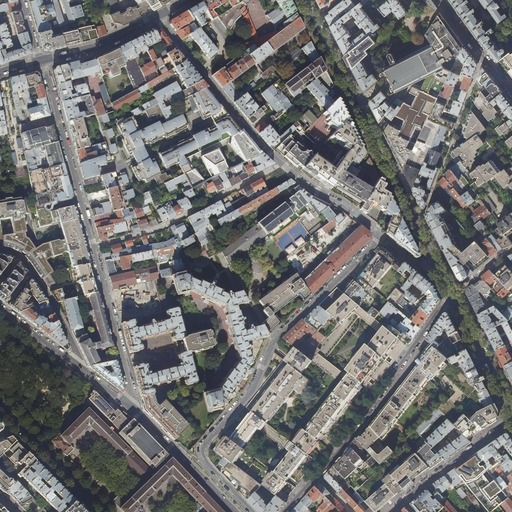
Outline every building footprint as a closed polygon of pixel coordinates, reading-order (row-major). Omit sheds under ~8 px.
[(19,6),(18,0),(2,4),(0,4),(0,11),(8,10),(9,13),(11,13),(19,43),(21,47),(16,49),(15,49),(5,53),(4,48),(0,49),(0,54),(3,63),(23,56),(32,52),(27,31),(25,32),(22,23),(24,23),(23,20),(19,6)] [(59,26),(51,2),(50,0),(33,0),(29,1),(31,11),(33,18),(35,23),(37,32),(50,28),(59,26)] [(71,44),(98,37),(95,28),(94,25),(90,26),(90,25),(76,28),(76,29),(70,30),(66,31),(66,27),(65,25),(57,0),(55,0),(51,2),(59,26),(61,32),(65,45),(71,44)] [(75,20),(74,20),(73,18),(72,14),(71,12),(70,7),(68,4),(66,0),(61,0),(69,23),(75,21),(75,20)] [(108,0),(112,13),(118,11),(119,10),(116,0),(108,0)] [(133,20),(145,14),(144,13),(148,11),(146,7),(147,6),(149,5),(144,0),(143,0),(137,3),(136,3),(137,5),(131,8),(131,7),(130,7),(129,7),(126,8),(125,9),(125,10),(125,11),(119,14),(118,11),(112,13),(109,15),(112,22),(119,23),(122,25),(133,20)] [(144,0),(149,5),(152,10),(159,6),(157,2),(155,0),(144,0)] [(206,0),(202,2),(201,3),(207,13),(211,21),(217,18),(214,14),(212,10),(220,6),(216,0),(206,0)] [(245,0),(234,0),(238,5),(232,8),(217,17),(228,32),(234,22),(235,20),(242,14),(241,9),(244,6),(241,3),(245,0)] [(293,8),(289,0),(280,7),(267,15),(276,26),(295,12),(293,8)] [(345,11),(347,13),(356,6),(351,0),(346,0),(345,1),(344,0),(343,0),(338,5),(329,12),(330,13),(326,16),(331,26),(341,18),(339,15),(345,11)] [(371,0),(363,0),(356,6),(347,13),(341,18),(331,26),(335,34),(338,40),(351,30),(348,25),(345,27),(342,23),(344,21),(345,23),(352,17),(351,16),(353,14),(357,19),(355,21),(358,24),(368,16),(361,8),(369,2),(370,3),(373,1),(371,0)] [(402,3),(398,0),(388,0),(379,8),(386,17),(393,12),(399,19),(408,13),(402,3)] [(431,0),(424,0),(436,9),(437,9),(433,3),(431,0)] [(449,0),(459,13),(477,39),(486,32),(483,28),(482,26),(482,24),(484,22),(483,20),(479,22),(475,17),(475,16),(472,12),(474,11),(473,9),(471,10),(469,7),(466,4),(468,2),(467,0),(465,2),(463,0),(449,0)] [(495,18),(498,23),(507,17),(505,14),(502,16),(497,9),(500,7),(496,3),(493,0),(480,0),(486,8),(487,7),(495,18)] [(193,8),(187,12),(193,21),(196,20),(200,28),(205,25),(199,15),(205,12),(205,13),(207,13),(201,3),(193,8)] [(70,7),(71,12),(74,12),(74,13),(72,14),(73,18),(82,16),(79,5),(70,7)] [(258,38),(244,6),(241,9),(242,14),(245,22),(244,22),(246,27),(247,27),(249,31),(248,32),(250,37),(251,37),(253,40),(239,46),(241,49),(243,51),(243,52),(238,56),(241,60),(248,55),(249,55),(251,54),(248,49),(260,40),(263,45),(277,34),(275,31),(264,36),(258,38)] [(198,30),(193,21),(187,12),(178,16),(170,21),(170,25),(178,34),(182,40),(190,35),(198,30)] [(450,71),(455,62),(458,57),(464,45),(463,44),(463,45),(460,40),(452,29),(445,20),(444,19),(445,19),(440,12),(425,35),(431,43),(395,61),(391,64),(384,68),(385,71),(375,76),(378,80),(379,81),(381,83),(383,86),(384,87),(382,89),(381,90),(387,97),(387,98),(412,84),(413,87),(437,99),(439,94),(442,90),(444,86),(445,82),(450,71)] [(282,30),(298,18),(296,14),(296,13),(282,23),(284,26),(281,29),(282,30)] [(368,16),(358,24),(361,28),(363,27),(367,32),(365,33),(364,32),(353,40),(354,42),(352,43),(351,41),(349,38),(352,35),(350,33),(353,31),(351,30),(338,40),(341,45),(345,54),(347,53),(375,31),(380,28),(377,24),(375,25),(368,16)] [(217,18),(211,21),(231,48),(237,44),(228,32),(217,17),(217,18)] [(304,29),(298,18),(282,30),(277,34),(263,45),(260,40),(248,49),(251,54),(249,55),(248,55),(241,60),(238,56),(212,76),(227,95),(234,103),(240,98),(242,97),(246,93),(249,91),(253,87),(256,85),(254,82),(240,93),(231,82),(254,64),(256,66),(304,29)] [(0,63),(0,64),(3,63),(0,54),(0,49),(4,48),(12,45),(5,23),(4,23),(0,24),(0,38),(1,41),(0,41),(0,63)] [(106,33),(103,25),(95,28),(98,37),(106,33)] [(51,33),(50,28),(37,32),(39,39),(42,47),(44,48),(47,50),(54,48),(65,45),(61,32),(59,32),(60,33),(53,35),(52,37),(51,37),(50,36),(51,34),(51,33)] [(148,33),(140,37),(145,48),(159,41),(160,39),(169,50),(165,52),(163,49),(157,53),(159,56),(156,57),(151,50),(147,52),(151,61),(152,62),(166,54),(176,48),(166,36),(160,29),(157,28),(153,30),(154,30),(148,33)] [(199,29),(198,30),(190,35),(209,58),(209,59),(217,52),(203,35),(204,34),(201,30),(200,30),(199,29)] [(491,29),(486,32),(477,39),(479,40),(487,50),(499,40),(498,38),(494,41),(493,40),(492,40),(492,41),(489,38),(489,37),(488,35),(493,32),(491,29)] [(369,53),(367,50),(377,42),(374,38),(378,35),(378,33),(378,32),(377,32),(375,31),(347,53),(348,55),(350,58),(349,58),(349,59),(349,60),(349,61),(350,62),(350,63),(351,63),(352,62),(353,64),(355,66),(361,61),(367,56),(369,54),(369,53)] [(135,39),(129,43),(138,63),(141,61),(138,54),(139,53),(138,52),(141,51),(141,52),(143,52),(146,51),(145,48),(140,37),(135,39)] [(499,40),(487,50),(488,51),(496,61),(497,62),(501,59),(508,52),(507,51),(505,52),(501,47),(503,45),(499,40)] [(320,76),(325,71),(319,58),(318,57),(312,44),(311,42),(306,46),(304,43),(296,49),(298,52),(290,58),(292,62),(301,55),(298,52),(302,49),(313,63),(285,85),(286,87),(294,97),(300,91),(306,87),(316,79),(320,76)] [(140,68),(138,63),(129,43),(123,46),(117,49),(118,50),(124,65),(125,66),(135,90),(137,89),(147,83),(146,81),(144,77),(140,68)] [(458,57),(455,62),(458,63),(460,59),(464,65),(465,64),(465,65),(466,65),(465,66),(462,74),(463,74),(472,78),(478,63),(473,57),(464,45),(458,57)] [(176,48),(166,54),(167,54),(168,55),(170,53),(171,54),(170,55),(173,58),(175,57),(181,64),(186,60),(180,54),(176,48)] [(124,65),(118,50),(107,55),(99,58),(95,60),(99,72),(101,75),(108,72),(110,77),(119,73),(118,69),(117,68),(124,65)] [(511,53),(510,55),(508,52),(501,59),(511,73),(511,53)] [(361,61),(355,66),(352,69),(354,73),(358,79),(369,74),(378,65),(369,54),(367,56),(373,65),(367,71),(364,63),(361,61)] [(395,61),(392,55),(391,54),(389,54),(388,54),(387,55),(387,56),(387,57),(391,64),(395,61)] [(86,59),(79,61),(80,65),(84,77),(99,72),(95,60),(94,58),(93,58),(86,59)] [(190,83),(193,82),(194,84),(202,80),(195,71),(193,69),(186,60),(181,64),(180,65),(182,68),(181,69),(180,69),(178,66),(174,68),(177,74),(178,73),(180,78),(183,82),(182,82),(186,89),(191,86),(192,86),(190,83)] [(73,63),(66,64),(71,79),(71,80),(84,77),(80,65),(79,61),(73,63)] [(152,62),(151,61),(143,65),(144,66),(140,68),(144,77),(156,71),(152,62)] [(67,80),(71,79),(66,64),(65,65),(56,67),(54,70),(58,85),(68,82),(67,80)] [(260,75),(263,79),(273,71),(275,70),(272,66),(262,74),(260,75)] [(475,83),(478,86),(482,83),(482,84),(484,83),(496,96),(502,92),(498,86),(492,79),(482,67),(481,67),(476,81),(475,83)] [(159,76),(158,77),(160,82),(173,74),(171,70),(159,76)] [(329,79),(325,71),(320,76),(329,86),(325,89),(316,79),(306,87),(318,100),(326,93),(333,86),(329,79)] [(450,71),(445,82),(455,86),(460,76),(450,71)] [(27,89),(35,86),(38,100),(46,98),(43,88),(39,74),(37,73),(36,72),(24,75),(27,89)] [(370,76),(369,74),(358,79),(361,85),(363,89),(366,90),(378,80),(375,76),(372,74),(370,76)] [(470,85),(472,78),(463,74),(462,77),(465,78),(460,88),(462,89),(467,92),(470,85)] [(27,89),(24,75),(16,77),(9,79),(16,111),(18,110),(17,107),(24,106),(23,102),(22,100),(19,101),(17,92),(23,90),(24,92),(22,93),(25,102),(25,105),(26,105),(31,103),(27,89)] [(158,77),(151,81),(153,85),(159,82),(160,85),(162,85),(160,82),(158,77)] [(268,102),(286,87),(285,85),(280,79),(261,94),(268,102)] [(0,81),(3,105),(11,104),(8,80),(0,81)] [(71,80),(68,82),(58,85),(60,94),(62,102),(68,101),(67,98),(69,98),(70,100),(71,100),(77,98),(76,94),(71,96),(69,91),(71,90),(70,86),(73,85),(71,80)] [(202,80),(194,84),(193,85),(195,89),(194,90),(195,92),(196,91),(197,93),(206,89),(208,87),(205,83),(202,80)] [(151,81),(148,82),(147,83),(137,89),(140,94),(150,88),(149,88),(153,85),(151,81)] [(153,94),(153,95),(154,96),(155,98),(158,103),(180,92),(181,91),(176,82),(153,94)] [(445,82),(444,86),(445,86),(445,87),(446,88),(444,91),(442,90),(439,94),(445,97),(448,99),(455,86),(445,82)] [(80,95),(89,92),(86,84),(73,87),(76,94),(77,98),(81,97),(80,95)] [(99,85),(105,101),(110,99),(104,84),(99,85)] [(191,86),(186,89),(182,91),(185,95),(193,91),(191,86)] [(303,95),(300,91),(294,97),(286,87),(268,102),(277,113),(273,117),(272,116),(255,129),(257,131),(259,134),(270,124),(303,95)] [(405,119),(400,129),(395,126),(390,123),(390,124),(384,132),(385,134),(386,135),(387,137),(387,138),(393,149),(402,166),(403,169),(406,163),(414,146),(416,143),(410,140),(417,126),(421,128),(421,129),(422,130),(424,125),(428,118),(441,124),(441,125),(445,127),(452,130),(454,127),(455,123),(440,116),(443,110),(444,107),(445,105),(442,103),(445,97),(439,94),(437,99),(413,87),(411,92),(417,96),(415,95),(413,99),(415,101),(412,106),(406,102),(405,103),(404,102),(396,115),(405,119)] [(137,89),(135,90),(111,103),(114,111),(141,96),(140,94),(137,89)] [(219,105),(206,89),(197,93),(194,94),(205,118),(212,115),(214,119),(215,122),(213,123),(229,116),(225,112),(219,105)] [(458,116),(467,92),(462,89),(457,101),(455,100),(450,110),(444,107),(443,110),(458,116)] [(380,103),(387,97),(381,90),(377,93),(370,100),(370,103),(373,109),(381,106),(380,103)] [(180,92),(158,103),(161,110),(166,108),(163,102),(167,100),(169,99),(172,105),(175,104),(183,100),(180,92)] [(490,101),(482,92),(476,97),(474,102),(480,108),(481,107),(485,111),(483,113),(489,120),(496,115),(495,113),(497,111),(497,110),(492,105),(490,101)] [(502,92),(496,96),(490,101),(492,105),(497,101),(501,107),(497,110),(497,111),(501,116),(506,113),(510,117),(505,121),(509,126),(511,123),(511,103),(508,99),(502,92)] [(259,110),(246,93),(242,97),(244,99),(242,100),(240,98),(234,103),(241,111),(247,119),(252,116),(250,113),(253,111),(254,113),(259,110)] [(334,102),(326,93),(318,100),(327,109),(334,102)] [(71,100),(71,103),(69,103),(68,101),(62,102),(65,112),(67,122),(74,120),(73,118),(75,117),(76,119),(81,118),(95,114),(90,98),(89,95),(81,97),(77,98),(71,100)] [(93,97),(90,98),(95,114),(96,117),(105,114),(100,99),(94,101),(93,97)] [(48,106),(46,98),(38,100),(36,100),(38,104),(37,104),(35,106),(36,107),(27,109),(31,121),(50,116),(48,106)] [(144,110),(158,103),(155,98),(142,105),(144,109),(142,109),(143,111),(144,110)] [(396,115),(404,102),(401,100),(397,99),(394,103),(398,106),(396,109),(393,107),(394,106),(392,105),(388,111),(385,114),(385,115),(379,122),(381,126),(385,121),(384,120),(387,116),(389,118),(392,120),(396,115)] [(336,100),(334,102),(327,109),(323,113),(328,116),(326,119),(329,121),(327,123),(337,130),(346,120),(349,117),(343,113),(345,110),(343,109),(340,106),(342,103),(336,100)] [(392,105),(393,104),(390,102),(388,103),(386,101),(381,106),(373,109),(375,114),(379,122),(385,115),(385,114),(383,109),(385,108),(388,111),(392,105)] [(161,110),(158,103),(144,110),(146,115),(151,113),(151,114),(153,112),(156,118),(163,114),(161,110)] [(22,114),(21,108),(27,106),(26,105),(25,105),(24,106),(17,107),(18,110),(16,111),(19,124),(25,122),(23,113),(22,114)] [(172,105),(166,108),(161,110),(163,114),(167,122),(177,117),(176,114),(172,116),(169,110),(173,108),(173,107),(172,105)] [(162,136),(164,135),(165,136),(165,138),(173,134),(174,134),(179,132),(179,131),(184,129),(188,127),(182,115),(177,117),(167,122),(160,125),(158,121),(140,130),(136,123),(135,120),(133,116),(131,112),(127,106),(119,111),(122,116),(114,120),(117,125),(115,126),(119,134),(121,134),(123,137),(122,139),(120,140),(126,153),(127,152),(128,155),(131,154),(134,158),(136,163),(133,164),(130,166),(131,168),(136,179),(137,178),(138,181),(142,179),(144,180),(146,182),(154,178),(158,187),(166,183),(172,180),(169,175),(167,176),(165,173),(161,175),(159,173),(151,156),(147,157),(145,153),(143,148),(146,147),(145,144),(149,143),(154,140),(154,141),(161,138),(161,137),(162,136)] [(263,106),(259,110),(254,113),(252,116),(247,119),(251,125),(257,120),(258,121),(260,119),(259,118),(264,114),(262,112),(265,109),(263,106)] [(139,108),(131,112),(133,116),(141,112),(139,108)] [(478,135),(486,129),(471,110),(462,133),(464,134),(466,136),(468,139),(459,145),(472,162),(475,159),(474,157),(476,155),(475,153),(478,151),(476,149),(484,143),(478,135)] [(112,136),(110,129),(104,131),(102,125),(102,124),(103,123),(108,122),(105,114),(96,117),(104,142),(108,153),(79,164),(79,166),(82,176),(83,180),(97,176),(99,176),(98,172),(97,169),(100,168),(99,166),(103,166),(106,165),(106,164),(106,163),(108,162),(111,161),(108,154),(117,151),(114,143),(109,145),(107,140),(106,138),(108,138),(112,136)] [(185,159),(183,155),(221,137),(223,140),(231,136),(232,138),(240,131),(234,123),(229,116),(213,123),(212,124),(211,126),(211,127),(210,128),(209,126),(204,128),(199,131),(200,132),(199,133),(198,132),(191,135),(192,136),(187,139),(183,140),(183,139),(177,142),(178,143),(170,147),(170,148),(171,149),(167,151),(167,149),(162,152),(160,153),(160,154),(159,154),(165,168),(175,163),(178,169),(178,171),(175,172),(178,177),(185,174),(191,171),(185,159)] [(505,121),(502,117),(499,119),(499,122),(500,124),(495,128),(500,135),(510,127),(509,126),(505,121)] [(89,146),(81,118),(76,119),(74,120),(67,122),(70,131),(74,148),(75,151),(89,146)] [(436,136),(441,125),(441,124),(428,118),(424,125),(431,129),(425,143),(417,140),(416,143),(414,146),(419,148),(421,149),(424,151),(427,146),(431,147),(436,136)] [(352,124),(346,120),(337,130),(331,138),(343,147),(336,157),(341,161),(334,170),(314,156),(313,157),(311,159),(303,168),(312,175),(331,188),(332,187),(343,172),(345,169),(363,145),(357,141),(359,138),(355,135),(353,134),(355,131),(350,127),(352,124)] [(302,127),(296,121),(279,137),(283,141),(295,129),(299,134),(301,135),(309,127),(306,124),(302,127)] [(271,125),(270,124),(259,134),(263,139),(269,146),(271,145),(278,138),(269,126),(271,125)] [(54,129),(53,125),(21,134),(24,151),(57,142),(54,131),(54,129)] [(441,136),(445,127),(441,125),(436,136),(440,138),(442,139),(443,137),(441,136)] [(245,132),(242,129),(242,130),(240,131),(232,138),(230,145),(245,132)] [(299,144),(304,139),(301,135),(299,134),(295,129),(283,141),(275,149),(293,165),(294,166),(295,166),(296,167),(297,166),(299,165),(302,169),(303,168),(311,159),(313,157),(310,154),(311,153),(310,152),(309,151),(308,152),(299,144)] [(245,132),(230,145),(245,162),(247,162),(249,160),(263,154),(262,154),(245,132)] [(438,144),(440,138),(436,136),(431,147),(431,148),(440,152),(445,154),(447,149),(438,144)] [(464,160),(462,162),(465,167),(472,162),(459,145),(455,139),(453,145),(455,148),(453,150),(457,156),(459,154),(464,160)] [(60,152),(57,142),(24,151),(29,172),(41,169),(48,167),(49,168),(49,169),(64,165),(60,152)] [(104,142),(89,146),(75,151),(76,153),(79,164),(108,153),(104,142)] [(367,153),(363,145),(345,169),(355,177),(362,168),(359,166),(357,169),(351,165),(352,164),(354,165),(355,164),(357,165),(367,153)] [(230,170),(219,148),(202,156),(212,178),(217,176),(224,173),(226,172),(230,170)] [(438,157),(440,152),(431,148),(425,161),(428,162),(434,165),(436,160),(437,161),(439,157),(438,157)] [(457,156),(453,150),(451,154),(452,156),(451,157),(456,164),(455,165),(455,164),(450,167),(465,187),(468,190),(475,200),(476,202),(479,200),(480,199),(474,191),(470,185),(463,175),(468,171),(465,167),(462,162),(457,156)] [(263,154),(249,160),(250,162),(253,160),(257,166),(253,168),(254,171),(256,173),(263,170),(274,164),(263,154)] [(159,173),(151,155),(151,156),(159,173)] [(369,158),(362,168),(355,177),(345,169),(343,172),(332,187),(338,191),(349,198),(362,206),(372,191),(379,178),(370,160),(369,158)] [(195,169),(186,159),(185,159),(191,171),(195,169)] [(500,170),(491,159),(485,164),(484,163),(481,165),(480,164),(476,168),(486,181),(486,182),(494,175),(505,187),(509,184),(510,185),(509,186),(511,189),(511,187),(511,167),(510,168),(510,167),(506,170),(504,169),(502,171),(500,170)] [(249,160),(247,162),(248,164),(243,167),(247,174),(254,171),(253,168),(250,162),(249,160)] [(421,170),(413,188),(417,197),(422,206),(422,207),(423,207),(424,207),(425,207),(425,206),(427,201),(440,168),(436,166),(435,169),(426,165),(428,162),(425,161),(421,170)] [(413,188),(421,170),(406,163),(403,169),(404,172),(406,176),(413,188)] [(243,167),(242,164),(234,168),(236,172),(242,169),(244,173),(238,176),(241,181),(244,180),(249,177),(247,174),(243,167)] [(64,165),(49,169),(49,168),(41,170),(41,169),(29,172),(34,198),(36,206),(72,197),(70,189),(66,172),(64,165)] [(443,175),(444,176),(453,187),(458,192),(461,190),(455,183),(453,184),(451,181),(456,177),(460,182),(459,183),(463,189),(465,187),(450,167),(443,175)] [(479,186),(486,181),(476,168),(476,167),(469,172),(473,178),(475,176),(476,177),(477,176),(478,177),(477,178),(478,179),(475,181),(479,186)] [(206,182),(195,169),(191,171),(185,174),(192,188),(203,183),(206,182)] [(226,172),(224,173),(231,187),(235,184),(241,181),(238,176),(237,173),(231,176),(231,177),(232,178),(230,180),(229,177),(228,178),(228,176),(226,172)] [(116,187),(113,173),(103,175),(107,189),(116,187)] [(224,173),(217,176),(218,177),(220,176),(223,182),(224,182),(224,183),(223,184),(222,182),(221,183),(224,190),(227,189),(231,187),(224,173)] [(172,180),(166,183),(170,191),(175,188),(174,185),(183,181),(184,183),(179,186),(180,188),(177,190),(179,195),(180,194),(181,195),(184,193),(183,193),(191,189),(192,188),(185,174),(178,177),(172,180)] [(129,182),(126,175),(116,178),(126,208),(128,208),(131,207),(129,201),(129,200),(129,198),(130,198),(135,197),(133,189),(126,191),(124,186),(124,185),(124,184),(125,183),(129,182)] [(97,176),(83,180),(84,185),(97,182),(96,179),(97,178),(97,176)] [(449,191),(453,187),(444,176),(438,182),(443,188),(444,187),(445,188),(446,187),(445,187),(446,187),(449,191)] [(388,195),(379,178),(372,191),(362,206),(360,210),(366,214),(372,205),(383,211),(389,198),(388,195)] [(211,180),(211,179),(206,182),(203,183),(208,193),(216,189),(212,182),(207,184),(207,183),(211,180)] [(219,179),(212,182),(216,189),(218,194),(221,192),(224,190),(221,183),(219,179)] [(291,179),(268,191),(257,197),(254,199),(251,201),(250,202),(242,206),(239,208),(236,209),(234,210),(231,212),(229,213),(228,214),(219,219),(218,220),(221,225),(227,221),(227,222),(234,218),(233,218),(246,211),(253,208),(252,207),(265,200),(265,201),(272,197),(278,193),(295,183),(291,179)] [(257,197),(268,191),(266,188),(262,179),(257,181),(250,185),(254,192),(255,193),(256,192),(255,190),(258,189),(259,192),(255,194),(257,197)] [(475,181),(470,185),(474,191),(480,187),(479,186),(475,181)] [(247,186),(242,189),(248,198),(250,197),(249,195),(254,192),(250,185),(247,186)] [(293,195),(302,189),(298,185),(290,190),(293,195)] [(486,195),(493,190),(490,186),(483,191),(485,195),(480,199),(491,214),(499,225),(506,235),(511,230),(511,216),(510,213),(499,221),(492,212),(496,209),(486,195)] [(119,196),(116,187),(107,189),(87,194),(88,200),(108,195),(110,201),(100,203),(101,208),(96,209),(96,208),(91,209),(93,216),(111,212),(112,212),(115,211),(116,211),(121,209),(122,209),(119,196)] [(453,187),(449,191),(447,192),(448,193),(450,191),(456,198),(460,195),(458,192),(453,187)] [(194,195),(191,189),(183,193),(184,193),(186,197),(187,199),(194,195)] [(305,192),(302,189),(293,195),(244,233),(218,246),(228,264),(263,237),(267,243),(270,240),(266,235),(293,214),(297,211),(306,204),(310,210),(308,211),(313,218),(316,215),(318,217),(322,214),(328,222),(335,217),(327,206),(329,205),(319,200),(314,198),(309,195),(305,192)] [(249,200),(248,198),(242,189),(240,190),(242,194),(243,194),(244,194),(245,195),(241,198),(237,192),(235,193),(238,199),(242,206),(250,202),(249,200)] [(468,190),(460,196),(468,205),(475,200),(468,190)] [(153,202),(149,191),(144,193),(145,196),(142,198),(144,204),(147,203),(153,202)] [(231,195),(227,197),(234,210),(236,209),(235,208),(238,206),(239,208),(242,206),(238,199),(233,202),(231,198),(234,196),(233,194),(231,195)] [(460,196),(460,195),(456,198),(455,199),(456,200),(457,199),(465,208),(466,207),(468,209),(470,208),(469,207),(468,205),(460,196)] [(24,214),(26,214),(24,199),(21,199),(21,198),(11,199),(11,197),(3,198),(3,200),(0,200),(0,220),(11,218),(14,233),(2,236),(3,236),(3,240),(3,246),(8,247),(12,248),(16,250),(23,254),(33,266),(37,272),(41,278),(42,278),(52,272),(53,272),(46,261),(51,257),(62,254),(63,255),(67,269),(69,268),(76,267),(88,265),(90,265),(88,254),(82,235),(64,239),(62,240),(60,241),(49,244),(49,242),(42,244),(35,249),(28,239),(25,237),(25,232),(26,232),(24,216),(24,214)] [(191,207),(187,199),(186,197),(177,201),(179,205),(183,212),(187,210),(191,207)] [(234,210),(227,197),(225,198),(222,200),(224,204),(223,204),(226,210),(229,208),(231,212),(234,210)] [(396,211),(389,198),(383,211),(377,224),(383,228),(382,230),(384,232),(391,238),(401,220),(396,211)] [(469,207),(470,208),(480,220),(481,221),(491,214),(480,199),(479,200),(482,205),(480,206),(479,205),(477,207),(478,208),(475,210),(471,205),(469,207)] [(161,206),(163,208),(169,219),(172,218),(176,216),(169,202),(168,200),(163,202),(165,206),(163,206),(162,205),(161,206)] [(428,219),(433,228),(445,222),(447,221),(446,220),(445,221),(444,219),(443,218),(442,218),(440,213),(447,209),(438,200),(428,205),(428,207),(426,210),(426,211),(427,212),(425,213),(428,219)] [(171,201),(169,202),(176,216),(179,214),(183,212),(179,205),(174,207),(172,203),(171,201)] [(210,206),(199,212),(210,231),(213,229),(207,218),(216,213),(219,219),(228,214),(227,212),(220,201),(210,206)] [(151,211),(147,203),(144,204),(139,205),(140,208),(141,209),(143,214),(151,211)] [(76,213),(75,206),(45,213),(43,208),(36,210),(39,220),(40,227),(51,224),(51,223),(57,222),(59,221),(60,223),(78,219),(76,213)] [(143,214),(141,209),(140,208),(137,209),(136,206),(134,207),(134,210),(133,210),(136,218),(144,216),(143,214)] [(136,218),(133,210),(129,212),(128,208),(126,208),(122,209),(121,209),(124,221),(131,219),(133,226),(131,227),(133,232),(134,232),(139,230),(136,220),(136,218)] [(166,221),(169,219),(163,208),(159,210),(160,212),(158,213),(163,222),(166,221)] [(112,225),(124,222),(124,221),(121,209),(116,211),(115,211),(118,219),(110,220),(108,221),(107,220),(95,223),(99,240),(101,241),(107,239),(106,235),(105,235),(104,236),(103,233),(113,230),(112,225)] [(342,211),(341,212),(335,217),(328,222),(320,229),(324,234),(335,225),(333,223),(335,221),(337,224),(343,219),(343,218),(346,215),(342,211)] [(94,221),(110,216),(113,216),(112,212),(111,212),(93,216),(94,221)] [(188,218),(193,226),(196,232),(199,237),(199,239),(195,241),(197,245),(201,243),(203,245),(209,242),(206,235),(211,233),(210,231),(199,212),(194,215),(188,218)] [(147,222),(145,218),(144,218),(144,219),(139,221),(138,220),(136,220),(139,230),(143,229),(149,227),(147,222)] [(80,226),(78,219),(60,223),(64,239),(82,235),(80,226)] [(411,241),(401,220),(391,238),(401,246),(411,254),(416,258),(419,255),(416,250),(411,241)] [(485,225),(481,221),(480,220),(474,225),(479,230),(485,225)] [(302,284),(310,294),(311,295),(346,261),(362,245),(370,238),(370,234),(354,221),(352,224),(358,230),(302,284)] [(127,230),(124,222),(112,225),(113,230),(114,233),(127,230)] [(183,222),(175,226),(182,240),(189,236),(183,222)] [(448,247),(454,244),(451,237),(448,239),(446,235),(447,234),(445,231),(444,231),(442,228),(447,225),(445,222),(433,228),(440,243),(442,247),(443,249),(448,247)] [(182,240),(175,226),(174,225),(170,227),(173,233),(176,231),(178,236),(170,239),(173,246),(176,250),(185,246),(182,240)] [(453,236),(447,225),(442,228),(444,231),(445,231),(447,234),(446,235),(448,239),(451,237),(453,236)] [(511,244),(511,242),(506,235),(499,225),(495,228),(500,235),(502,236),(503,236),(500,238),(500,237),(499,237),(497,238),(496,237),(495,238),(503,248),(507,247),(511,244)] [(492,234),(486,238),(498,251),(500,250),(503,248),(495,238),(492,234)] [(191,235),(189,236),(182,240),(185,246),(195,241),(191,235)] [(147,238),(146,236),(141,237),(144,246),(139,247),(141,253),(150,251),(148,245),(147,238)] [(294,242),(298,247),(304,242),(301,237),(294,242)] [(492,256),(498,251),(486,238),(485,237),(481,241),(485,246),(482,248),(486,253),(489,255),(490,257),(492,256)] [(170,239),(169,238),(168,239),(169,240),(165,242),(157,243),(158,249),(173,246),(170,239)] [(482,248),(475,240),(472,243),(483,255),(486,253),(482,248)] [(119,258),(128,256),(127,252),(115,255),(115,254),(127,250),(126,247),(124,242),(116,245),(110,246),(113,255),(111,256),(110,252),(103,254),(105,261),(113,259),(119,258)] [(483,255),(472,243),(462,252),(454,244),(448,247),(460,259),(462,261),(464,263),(470,258),(477,265),(480,262),(489,255),(486,253),(483,255)] [(139,247),(139,244),(136,245),(137,248),(127,250),(127,252),(128,256),(130,255),(141,253),(139,247)] [(285,249),(289,254),(296,249),(292,244),(285,249)] [(181,257),(173,246),(158,249),(155,249),(157,257),(158,261),(171,259),(171,260),(181,257)] [(189,255),(192,260),(207,252),(208,252),(205,247),(189,255)] [(448,247),(443,249),(450,261),(452,266),(459,263),(457,260),(460,259),(448,247)] [(376,252),(379,255),(392,266),(399,271),(403,265),(393,257),(391,255),(392,255),(384,248),(380,248),(376,252)] [(152,258),(150,251),(141,253),(130,255),(131,259),(132,263),(152,258)] [(0,273),(7,264),(8,264),(10,262),(13,264),(17,259),(10,256),(7,255),(4,254),(1,253),(0,253),(0,273)] [(129,269),(127,260),(131,259),(130,255),(128,256),(119,258),(121,269),(120,269),(120,271),(123,270),(129,269)] [(373,289),(392,266),(379,255),(360,278),(361,278),(372,288),(373,289)] [(287,261),(295,274),(302,270),(293,257),(287,261)] [(20,261),(17,259),(13,264),(15,265),(14,267),(14,268),(0,286),(0,298),(4,301),(6,303),(8,299),(8,298),(7,297),(24,275),(28,282),(13,302),(13,301),(12,301),(11,301),(8,305),(14,309),(18,313),(29,308),(32,307),(31,305),(29,303),(25,305),(24,304),(24,303),(24,302),(26,302),(29,297),(26,294),(29,290),(31,293),(31,294),(32,295),(32,296),(33,296),(38,304),(48,301),(41,291),(30,275),(24,267),(20,261)] [(116,272),(113,262),(113,261),(114,261),(114,260),(114,259),(113,259),(105,261),(108,274),(116,272)] [(172,275),(184,272),(181,259),(173,261),(175,271),(172,272),(171,268),(161,271),(162,278),(172,275)] [(409,280),(399,291),(405,296),(410,300),(414,304),(415,304),(419,300),(420,299),(426,295),(434,285),(432,284),(418,273),(412,268),(405,262),(403,265),(399,271),(409,280)] [(459,263),(452,266),(455,271),(459,279),(462,280),(465,278),(473,272),(470,269),(466,271),(462,264),(461,265),(459,263)] [(91,276),(88,265),(76,267),(79,280),(78,280),(79,283),(80,283),(83,296),(84,296),(96,293),(91,276)] [(506,266),(495,276),(508,291),(511,287),(511,273),(509,270),(506,266)] [(79,280),(76,267),(69,268),(77,297),(83,296),(80,283),(79,283),(78,280),(79,280)] [(113,291),(154,280),(158,279),(155,267),(152,267),(137,271),(120,275),(109,277),(111,284),(113,291)] [(511,294),(508,291),(495,276),(490,271),(485,274),(481,278),(482,279),(491,288),(492,287),(491,285),(494,281),(495,282),(497,281),(497,285),(499,286),(498,287),(497,288),(496,287),(494,288),(499,293),(497,295),(501,299),(508,293),(510,295),(509,297),(510,298),(509,299),(511,301),(511,305),(509,308),(511,310),(511,294)] [(42,278),(47,285),(57,282),(52,272),(42,278)] [(185,276),(184,272),(172,275),(178,294),(192,291),(202,296),(214,302),(215,301),(225,305),(227,315),(226,315),(235,350),(236,350),(239,360),(232,369),(231,369),(224,380),(218,389),(204,393),(209,412),(222,408),(222,406),(223,405),(224,406),(226,404),(224,403),(230,396),(231,397),(232,395),(231,394),(234,389),(235,390),(238,386),(244,377),(243,377),(246,372),(248,373),(249,371),(248,370),(252,364),(248,351),(249,351),(249,349),(251,349),(250,347),(248,347),(248,346),(247,347),(247,344),(248,342),(267,337),(268,336),(268,335),(262,325),(248,328),(248,329),(244,330),(243,330),(242,325),(243,325),(244,324),(242,324),(239,311),(238,311),(237,307),(238,305),(248,303),(241,291),(227,294),(221,291),(221,290),(199,280),(198,281),(185,276)] [(305,299),(310,294),(302,284),(295,274),(258,301),(264,309),(262,310),(262,311),(262,312),(267,318),(261,324),(262,325),(268,335),(279,324),(273,316),(273,317),(272,316),(272,315),(271,313),(277,309),(298,293),(305,299)] [(372,288),(361,278),(359,280),(357,283),(355,285),(367,294),(372,288)] [(492,289),(491,288),(482,279),(474,286),(480,292),(486,299),(489,296),(488,295),(491,292),(490,291),(492,289)] [(351,290),(355,285),(357,283),(355,282),(349,289),(350,291),(351,290)] [(367,294),(355,285),(351,290),(353,291),(351,293),(353,296),(351,299),(358,305),(363,299),(367,294)] [(440,301),(440,298),(438,294),(434,285),(426,295),(429,297),(426,301),(425,300),(423,301),(420,299),(419,300),(415,304),(419,307),(430,316),(436,308),(440,301)] [(479,293),(480,292),(474,286),(472,285),(467,289),(467,290),(466,293),(474,310),(477,316),(490,309),(488,306),(486,307),(479,293)] [(406,345),(358,305),(351,299),(346,295),(338,288),(334,292),(320,306),(337,321),(338,320),(342,324),(320,345),(317,348),(320,350),(311,360),(311,361),(324,371),(335,380),(341,372),(325,359),(359,316),(379,332),(368,346),(366,344),(346,370),(363,384),(371,390),(378,381),(388,369),(396,358),(402,351),(406,345)] [(398,305),(405,296),(399,291),(398,290),(396,288),(386,299),(389,302),(400,312),(403,308),(399,305),(399,306),(398,305)] [(64,301),(72,332),(73,334),(82,352),(89,366),(110,362),(110,360),(106,360),(106,361),(104,361),(100,361),(100,362),(98,363),(92,350),(93,350),(100,348),(102,348),(103,348),(112,346),(110,337),(106,322),(101,305),(98,293),(96,293),(84,296),(85,297),(88,296),(100,341),(99,341),(90,344),(88,344),(85,336),(86,336),(82,327),(81,327),(74,300),(76,299),(75,297),(64,301)] [(100,341),(88,296),(85,297),(92,325),(94,332),(96,340),(98,340),(99,341),(100,341)] [(45,310),(51,307),(49,304),(48,301),(38,304),(37,305),(32,307),(29,308),(38,315),(39,314),(41,312),(45,310)] [(398,319),(395,316),(391,320),(390,319),(389,321),(413,341),(416,335),(421,329),(415,324),(414,325),(415,326),(414,328),(413,327),(414,326),(412,325),(414,323),(409,319),(400,312),(389,302),(380,313),(388,319),(393,313),(399,318),(401,316),(406,319),(403,323),(402,322),(400,324),(399,325),(398,324),(397,322),(397,321),(398,319)] [(337,321),(320,306),(312,313),(304,320),(317,331),(322,326),(327,320),(334,325),(337,321)] [(54,314),(51,307),(45,310),(49,316),(54,314)] [(430,316),(419,307),(409,319),(414,323),(415,324),(421,329),(425,323),(430,316)] [(486,332),(508,321),(502,315),(494,307),(490,309),(477,316),(481,324),(486,332)] [(38,315),(29,308),(18,313),(25,318),(32,323),(38,315)] [(160,426),(174,440),(189,425),(165,399),(159,406),(156,403),(153,394),(154,393),(153,389),(152,389),(151,387),(152,386),(157,384),(157,385),(165,382),(165,383),(169,382),(169,381),(178,379),(178,378),(182,377),(184,378),(184,380),(184,381),(184,384),(186,385),(197,382),(198,381),(190,353),(213,346),(208,331),(186,337),(178,309),(177,308),(166,311),(165,313),(166,316),(168,316),(168,318),(167,320),(163,321),(162,320),(154,323),(153,323),(150,323),(150,324),(141,326),(141,327),(136,328),(135,327),(134,325),(135,325),(134,320),(122,324),(123,328),(124,332),(127,343),(129,353),(130,354),(141,350),(142,349),(141,346),(140,345),(139,341),(140,339),(145,338),(165,333),(165,332),(170,331),(172,332),(173,336),(172,338),(173,341),(174,341),(182,339),(185,353),(178,355),(177,356),(178,359),(179,360),(180,365),(179,366),(175,367),(154,372),(154,373),(149,375),(148,374),(148,373),(146,369),(147,368),(146,365),(145,364),(133,367),(133,368),(138,385),(145,410),(160,426)] [(508,321),(511,317),(511,310),(509,308),(502,315),(508,321)] [(452,321),(448,313),(444,313),(438,321),(433,328),(443,334),(443,333),(444,330),(444,329),(445,329),(446,328),(447,329),(448,330),(448,331),(448,332),(447,333),(449,336),(458,332),(452,321)] [(46,320),(42,316),(39,314),(38,315),(32,323),(36,326),(39,329),(45,322),(46,320)] [(57,319),(54,314),(49,316),(48,318),(51,323),(49,323),(49,324),(48,324),(45,322),(39,329),(42,331),(48,335),(60,326),(57,319)] [(317,331),(304,320),(303,319),(295,327),(284,338),(296,348),(311,360),(320,350),(317,348),(320,345),(321,342),(325,337),(317,331)] [(511,342),(511,325),(508,321),(486,332),(487,335),(495,351),(511,342)] [(94,332),(92,325),(85,327),(88,333),(94,332)] [(68,342),(60,326),(48,335),(53,339),(63,346),(68,342)] [(441,336),(443,334),(433,328),(429,334),(425,340),(432,345),(436,350),(443,340),(441,339),(438,343),(434,341),(435,340),(436,340),(437,340),(438,340),(439,338),(439,336),(441,336)] [(460,336),(458,332),(449,336),(445,338),(444,338),(443,340),(436,350),(447,360),(452,358),(449,353),(445,355),(441,347),(447,340),(455,356),(467,350),(460,336)] [(511,342),(495,351),(499,359),(503,367),(511,362),(511,360),(507,351),(511,348),(511,342)] [(447,360),(436,350),(432,345),(428,348),(426,350),(427,351),(423,355),(440,370),(445,375),(458,387),(467,379),(464,376),(462,374),(458,371),(456,368),(452,365),(447,360)] [(311,361),(311,360),(296,348),(288,357),(285,361),(301,374),(311,361)] [(99,362),(93,350),(92,350),(98,363),(100,362),(100,361),(99,362)] [(469,355),(467,350),(455,356),(452,358),(447,360),(452,365),(459,362),(461,365),(472,360),(469,355)] [(440,370),(423,355),(416,363),(418,365),(416,368),(417,368),(428,379),(429,380),(440,370)] [(310,381),(301,374),(285,361),(284,360),(253,400),(247,407),(253,412),(267,423),(292,390),(293,388),(300,394),(309,382),(310,381)] [(476,368),(472,360),(461,365),(465,372),(462,374),(464,376),(467,375),(477,370),(476,368)] [(121,391),(124,389),(119,370),(116,361),(110,362),(89,366),(112,384),(121,391)] [(511,362),(503,367),(503,368),(511,382),(511,381),(511,362)] [(381,439),(428,379),(417,368),(416,368),(370,427),(380,437),(381,439)] [(310,419),(307,422),(296,414),(292,420),(304,429),(318,441),(329,427),(335,419),(341,411),(353,396),(363,384),(346,370),(344,369),(341,372),(335,380),(324,371),(312,385),(309,382),(300,394),(307,399),(299,410),(310,419)] [(481,378),(477,370),(467,375),(468,377),(470,377),(471,380),(469,381),(474,385),(476,384),(477,387),(476,387),(481,392),(487,389),(481,378)] [(464,393),(458,387),(445,375),(442,379),(455,392),(449,399),(449,400),(454,404),(464,393)] [(493,402),(487,389),(481,392),(476,387),(474,385),(469,381),(467,379),(458,387),(464,393),(472,400),(468,404),(478,414),(483,419),(489,425),(496,421),(498,411),(494,404),(493,402)] [(149,462),(155,468),(168,455),(165,453),(135,421),(133,419),(129,422),(124,417),(126,414),(103,396),(101,398),(94,392),(92,394),(90,393),(89,394),(90,396),(88,398),(120,431),(125,437),(134,446),(135,447),(150,462),(149,462)] [(476,426),(471,421),(464,414),(457,422),(451,417),(459,409),(454,404),(449,400),(443,406),(441,404),(437,408),(443,414),(445,416),(455,427),(460,431),(468,440),(470,438),(475,435),(481,431),(476,426)] [(75,404),(70,408),(69,409),(69,411),(69,412),(69,413),(71,415),(70,416),(66,421),(64,422),(63,420),(61,419),(60,419),(59,419),(58,421),(53,425),(57,429),(56,430),(57,432),(81,408),(80,406),(78,407),(75,404)] [(61,436),(68,444),(88,424),(143,480),(152,472),(101,422),(96,416),(98,414),(90,406),(61,436)] [(432,425),(443,414),(437,408),(426,419),(432,425)] [(293,443),(267,423),(253,412),(242,425),(231,439),(243,448),(258,429),(279,444),(275,452),(285,460),(276,473),(287,481),(304,459),(307,454),(293,443)] [(476,426),(483,419),(478,414),(471,421),(476,426)] [(455,427),(445,416),(443,417),(446,421),(437,430),(444,437),(455,427)] [(432,425),(426,419),(415,429),(421,435),(432,425)] [(489,425),(483,419),(476,426),(481,431),(482,430),(484,429),(489,425)] [(370,446),(380,437),(370,427),(366,423),(361,431),(356,438),(367,450),(372,456),(377,461),(381,464),(393,452),(388,447),(379,454),(377,454),(370,446)] [(433,448),(444,437),(437,430),(434,427),(432,428),(436,432),(426,441),(427,443),(433,448)] [(315,445),(318,441),(304,429),(293,443),(307,454),(315,445)] [(471,442),(468,440),(460,431),(458,433),(461,436),(461,437),(451,444),(458,451),(465,446),(471,442)] [(501,437),(496,440),(501,447),(504,445),(511,455),(509,457),(511,461),(511,439),(509,434),(506,433),(501,437)] [(68,444),(61,436),(59,434),(52,441),(58,447),(67,456),(72,450),(73,449),(73,448),(68,444)] [(5,474),(0,469),(0,455),(3,453),(16,441),(14,438),(12,436),(1,440),(0,440),(0,486),(1,486),(2,487),(4,489),(5,490),(4,491),(5,492),(16,481),(8,472),(8,473),(7,472),(5,474)] [(245,449),(243,448),(231,439),(228,437),(222,444),(217,451),(224,457),(231,461),(234,464),(245,449)] [(353,442),(350,446),(358,454),(359,453),(360,454),(364,451),(365,453),(367,450),(356,438),(353,442)] [(501,447),(496,440),(493,442),(489,445),(484,448),(481,451),(497,472),(500,476),(511,491),(511,461),(509,457),(501,447)] [(15,465),(28,453),(21,446),(16,441),(3,453),(15,465)] [(452,456),(458,451),(451,444),(447,441),(446,442),(449,445),(438,453),(443,460),(445,461),(452,456)] [(443,460),(438,453),(433,448),(427,443),(420,450),(417,447),(413,450),(416,454),(429,468),(430,469),(432,468),(442,461),(443,460)] [(358,454),(350,446),(347,451),(345,454),(351,461),(355,457),(359,461),(361,460),(362,461),(363,460),(358,454)] [(274,471),(245,449),(234,464),(245,473),(252,463),(261,470),(254,480),(262,486),(263,485),(263,486),(265,483),(264,482),(270,473),(272,474),(274,471)] [(487,464),(484,466),(487,470),(487,471),(492,476),(497,472),(481,451),(478,453),(475,455),(481,462),(484,460),(487,464)] [(29,454),(28,453),(15,465),(11,469),(14,472),(17,469),(16,468),(19,465),(22,463),(23,464),(24,464),(24,465),(25,466),(16,475),(19,478),(21,476),(28,470),(30,467),(36,461),(29,454)] [(363,475),(344,454),(338,461),(333,466),(344,478),(347,482),(351,486),(356,491),(361,486),(356,481),(363,475)] [(427,469),(429,468),(416,454),(391,476),(401,486),(410,478),(412,481),(414,479),(418,475),(423,472),(427,469)] [(481,462),(475,455),(454,469),(463,480),(467,484),(473,482),(495,509),(499,506),(504,502),(498,494),(503,491),(495,480),(490,484),(489,485),(480,473),(482,472),(484,474),(487,470),(484,466),(481,462)] [(370,467),(377,461),(372,456),(365,463),(370,467)] [(226,467),(231,461),(224,457),(220,462),(226,467)] [(120,493),(112,501),(122,511),(139,511),(142,509),(139,506),(171,475),(195,500),(196,500),(202,506),(195,511),(201,511),(205,509),(207,511),(223,511),(217,505),(210,498),(201,489),(192,480),(171,459),(167,463),(154,475),(153,474),(151,476),(152,477),(128,501),(120,493)] [(40,465),(36,461),(30,467),(33,470),(30,473),(28,470),(21,476),(29,484),(44,469),(40,465)] [(234,464),(231,461),(226,467),(224,469),(232,475),(231,476),(241,484),(240,485),(247,491),(253,495),(256,492),(262,486),(254,480),(245,473),(234,464)] [(375,473),(370,467),(365,463),(364,462),(361,465),(363,467),(360,470),(368,479),(375,473)] [(330,470),(328,473),(341,486),(342,485),(340,483),(340,482),(339,481),(341,478),(342,480),(344,478),(333,466),(330,470)] [(48,473),(44,469),(29,484),(37,492),(43,486),(40,483),(43,480),(46,483),(52,477),(48,473)] [(83,472),(96,485),(97,484),(95,482),(97,480),(96,479),(97,479),(88,469),(87,470),(86,469),(83,472)] [(450,472),(445,476),(454,487),(457,485),(460,482),(461,483),(462,482),(462,481),(463,480),(454,469),(450,472)] [(485,473),(487,471),(487,470),(484,474),(482,472),(480,473),(489,485),(490,484),(483,475),(484,474),(491,483),(493,481),(486,472),(485,473)] [(291,485),(287,481),(276,473),(274,471),(272,474),(270,473),(264,482),(265,483),(263,486),(277,496),(284,502),(286,499),(289,496),(285,493),(291,485)] [(341,486),(328,473),(325,476),(325,479),(332,486),(338,493),(343,489),(342,488),(341,486)] [(382,481),(386,484),(396,495),(401,490),(403,489),(401,486),(391,476),(390,475),(382,481)] [(437,482),(432,485),(441,495),(450,486),(452,489),(454,487),(445,476),(441,479),(437,482)] [(511,491),(500,476),(495,480),(503,491),(508,498),(511,495),(511,491)] [(64,489),(57,482),(52,477),(46,483),(43,486),(37,492),(49,503),(55,497),(51,493),(53,491),(57,495),(64,489)] [(414,483),(412,481),(410,478),(401,486),(403,489),(405,491),(406,489),(414,483)] [(18,503),(28,493),(23,488),(19,491),(18,490),(21,486),(16,481),(5,492),(11,496),(13,498),(18,503)] [(347,482),(342,488),(343,489),(345,491),(351,486),(347,482)] [(328,491),(321,483),(318,483),(315,486),(332,503),(336,507),(340,511),(348,511),(343,506),(337,500),(328,491)] [(389,502),(396,495),(386,484),(366,502),(374,511),(376,511),(378,511),(389,502)] [(430,487),(427,488),(428,489),(443,507),(448,511),(457,511),(441,495),(432,485),(430,487)] [(323,511),(332,503),(315,486),(311,491),(307,495),(315,503),(322,496),(323,499),(324,500),(324,503),(319,507),(317,508),(318,510),(317,511),(318,511),(323,511)] [(374,511),(366,502),(356,491),(351,486),(345,491),(350,497),(358,505),(360,508),(364,504),(369,509),(365,511),(374,511)] [(457,490),(463,498),(466,495),(467,495),(465,493),(465,492),(464,492),(463,491),(460,488),(457,490)] [(71,496),(64,489),(57,495),(62,499),(59,501),(55,497),(49,503),(57,511),(64,511),(67,509),(63,505),(65,503),(69,507),(76,500),(71,496)] [(350,497),(345,491),(343,489),(338,493),(341,495),(346,501),(350,497)] [(443,507),(428,489),(424,492),(420,495),(418,497),(431,511),(437,511),(439,510),(443,507)] [(266,502),(256,492),(253,495),(247,500),(254,508),(258,511),(277,511),(281,509),(286,503),(284,502),(277,496),(273,500),(273,501),(268,506),(265,503),(266,502)] [(47,511),(28,493),(18,503),(25,511),(30,509),(32,511),(47,511)] [(315,503),(307,495),(304,498),(301,501),(309,509),(315,503)] [(470,499),(477,508),(479,507),(476,503),(478,502),(472,495),(471,496),(472,498),(470,499)] [(511,511),(511,495),(508,498),(504,502),(499,506),(504,511),(503,511),(511,511)] [(358,505),(350,497),(346,501),(348,503),(354,509),(358,505)] [(431,511),(418,497),(416,499),(415,499),(410,503),(410,504),(417,511),(431,511)] [(69,507),(67,509),(64,511),(82,511),(85,510),(84,509),(76,500),(69,507)] [(306,511),(309,509),(301,501),(298,505),(295,507),(299,511),(306,511)] [(323,511),(330,511),(336,507),(332,503),(323,511)]
